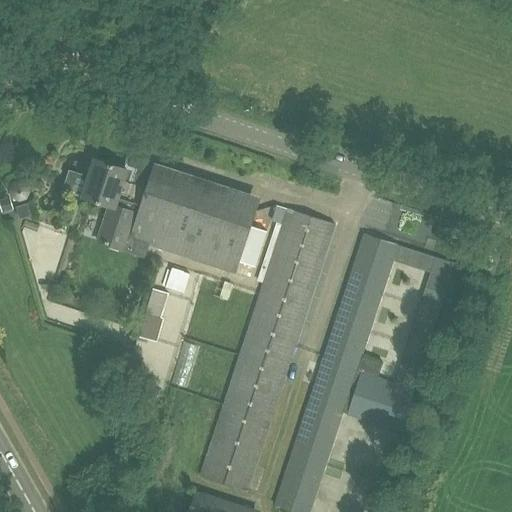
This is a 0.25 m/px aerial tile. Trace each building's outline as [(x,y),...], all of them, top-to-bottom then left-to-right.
[(48,31),(65,27),(60,10),(43,15),(48,31)] [(131,238),(147,187),(124,180),(127,169),(95,159),(83,197),(90,199),(110,206),(98,240),(144,255),(148,244),(131,238)] [(240,256),(254,210),(151,177),(147,187),(131,238),(148,244),(233,273),(240,256)] [(334,224),(289,209),(201,475),(246,490),(334,224)] [(413,239),(409,249),(365,234),(276,505),(297,511),(308,511),(341,413),(399,432),(454,263),(421,253),(425,242),(413,239)] [(189,273),(172,268),(166,287),(184,292),(189,273)] [(168,293),(153,288),(146,314),(139,337),(157,342),(164,319),(161,318),(168,293)] [(243,511),(194,496),(188,511),(243,511)]
